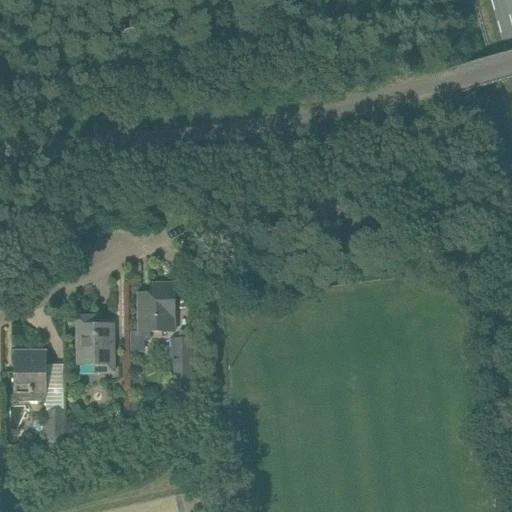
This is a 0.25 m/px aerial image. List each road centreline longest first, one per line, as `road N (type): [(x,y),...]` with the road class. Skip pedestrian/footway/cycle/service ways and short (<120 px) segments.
road 1 (unclassified): [(0,150),(266,123),(511,64)]
road 2 (residential): [(0,317),(121,257)]
